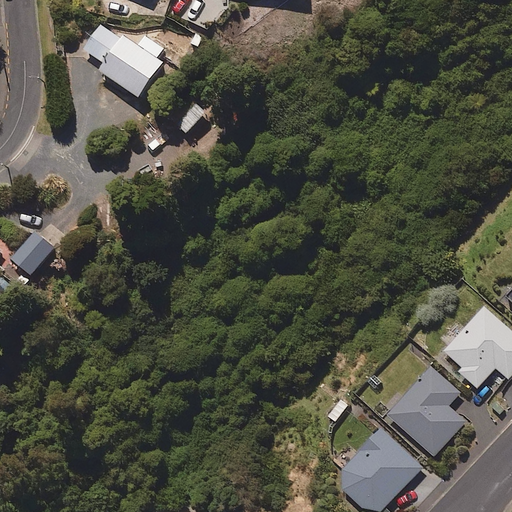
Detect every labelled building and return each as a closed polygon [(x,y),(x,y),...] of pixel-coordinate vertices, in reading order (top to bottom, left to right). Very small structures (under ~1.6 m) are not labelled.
[(135,50),(104,28),(85,54),(106,70),(101,77),(141,106),(166,71),(158,65),(167,52),(146,36),(135,50)] [(61,251),(39,234),(16,265),(39,281),(61,251)] [(0,265),(9,254),(0,246),(0,265)] [(20,293),(2,280),(0,282),(0,298),(10,306),(20,293)] [(511,374),(511,329),(485,305),(446,349),(463,365),(460,369),(479,386),(497,366),(509,378),(511,374)] [(461,391),(432,365),(389,413),(436,454),(466,420),(449,404),(461,391)] [(343,486),(365,506),(383,508),(423,466),(382,427),(342,469),(343,486)]
